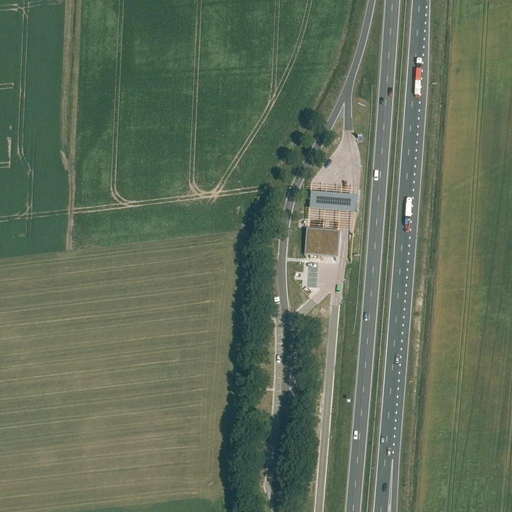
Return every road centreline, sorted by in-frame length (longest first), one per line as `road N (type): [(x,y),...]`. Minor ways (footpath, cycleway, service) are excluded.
road 1 (trunk): [(392,0),(352,511)]
road 2 (trunk): [(386,433),(419,0)]
